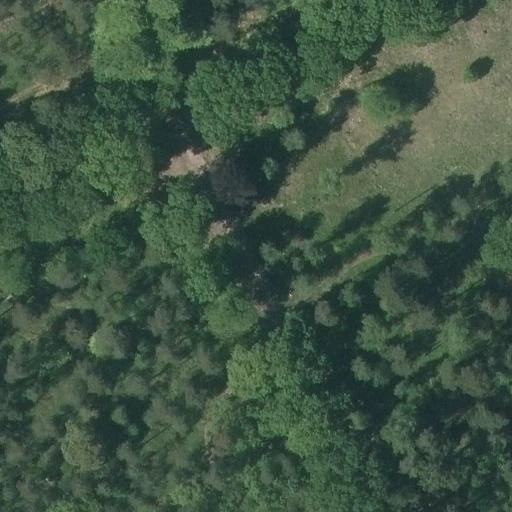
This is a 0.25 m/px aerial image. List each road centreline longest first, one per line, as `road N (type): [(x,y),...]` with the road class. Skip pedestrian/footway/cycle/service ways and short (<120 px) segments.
road 1 (track): [(0,190),(168,129),(370,511)]
road 2 (track): [(440,0),(168,129),(156,0)]
